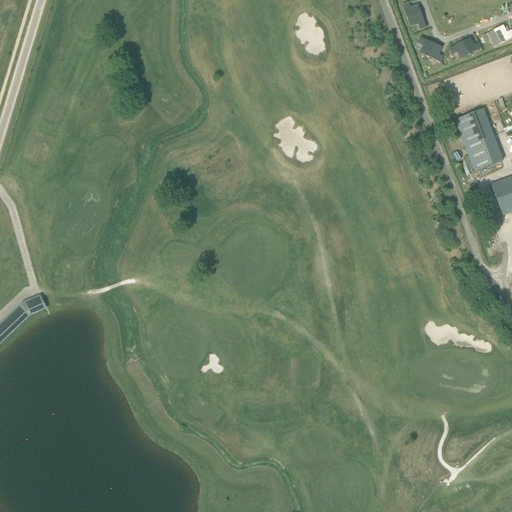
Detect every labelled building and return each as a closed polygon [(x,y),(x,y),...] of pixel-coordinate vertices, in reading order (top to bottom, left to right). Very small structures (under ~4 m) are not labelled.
[(408,4),(402,6),(404,11),(410,27),(423,22),(417,6),(410,9),(408,4)] [(454,47),(460,59),(476,51),(475,51),(480,49),(477,43),(472,46),(469,39),(454,47)] [(435,61),(440,63),(443,58),(438,55),(441,48),(426,41),(420,54),(435,61)] [(454,121),(474,172),(501,162),(482,110),(454,121)] [(511,177),(490,185),(501,216),(511,211),(511,177)]
